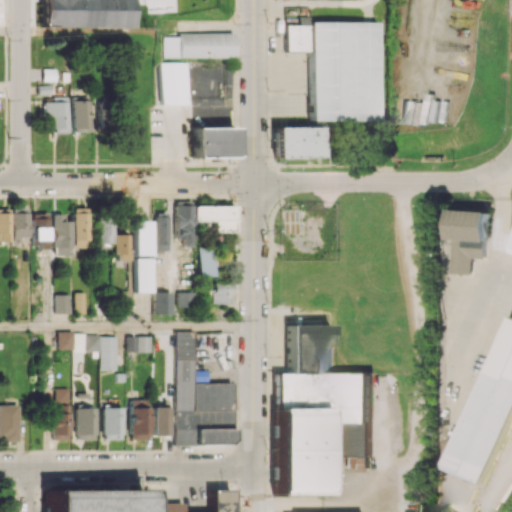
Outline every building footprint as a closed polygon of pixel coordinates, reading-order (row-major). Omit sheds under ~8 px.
[(40,0),(40,27),(131,28),(130,0),(40,0)] [(377,22),(308,22),(308,121),(377,121),(377,22)] [(284,52),(305,52),(305,24),(284,24),(284,52)] [(233,33),(162,34),(162,57),(233,57),(233,33)] [(187,104),(187,62),(159,62),(160,104),(187,104)] [(55,69),(41,68),(41,80),(54,81),(55,69)] [(66,96),(52,96),(52,102),(42,102),(42,118),(51,118),(51,133),(66,132),(66,96)] [(88,131),(88,97),(71,97),(71,131),(88,131)] [(234,127),(191,127),(191,157),(234,157),(234,127)] [(318,158),(318,127),(273,127),(273,158),(318,158)] [(173,204),(174,237),(181,237),(181,245),(190,245),(190,204),(173,204)] [(192,206),(192,220),(212,220),(212,232),(231,232),(231,207),(192,206)] [(0,208),(0,240),(10,240),(8,208),(0,208)] [(10,209),(12,240),(28,239),(26,208),(10,209)] [(490,210),(451,208),(449,240),(456,240),(455,273),(475,274),(476,257),(487,257),(490,210)] [(153,212),(152,250),(164,250),(165,212),(153,212)] [(71,213),(71,240),(86,240),(86,213),(71,213)] [(29,214),(30,244),(36,244),(36,248),(47,248),(46,214),(29,214)] [(52,214),(51,255),(69,255),(69,220),(61,220),(61,214),(52,214)] [(96,220),(96,243),(111,243),(111,220),(96,220)] [(132,220),(131,255),(148,255),(149,220),(132,220)] [(113,234),(113,261),(127,261),(127,235),(113,234)] [(195,246),(195,275),(211,275),(211,246),(195,246)] [(150,258),(150,292),(133,292),(133,258),(150,258)] [(211,282),(211,292),(220,292),(220,303),(230,304),(230,282),(211,282)] [(191,291),(191,306),(174,306),(174,291),(191,291)] [(72,292),(73,313),(82,313),(82,292),(72,292)] [(169,292),(168,314),(151,313),(152,292),(169,292)] [(53,294),(53,312),(67,312),(67,294),(53,294)] [(490,484),(511,427),(511,315),(451,468),(490,484)] [(274,494),(324,494),(324,422),(369,422),(369,372),(330,372),(330,325),(286,325),(286,373),(274,373),(274,494)] [(173,329),(192,330),(191,380),(230,381),(230,437),(225,441),(193,440),(193,443),(172,443),(173,329)] [(70,331),(55,331),(55,349),(70,349),(70,331)] [(80,350),(97,350),(97,334),(71,333),(70,357),(80,358),(80,350)] [(114,335),(97,336),(98,370),(115,369),(114,335)] [(148,336),(125,336),(124,351),(148,352),(148,336)] [(127,397),(129,397),(129,395),(142,395),(142,398),(143,398),(143,405),(147,405),(147,431),(145,431),(145,437),(128,437),(128,431),(127,431),(127,397)] [(16,405),(0,404),(0,439),(16,439),(16,405)] [(151,404),(166,404),(166,433),(165,433),(165,436),(161,436),(161,432),(151,432),(151,404)] [(67,405),(50,405),(49,439),(67,439),(67,405)] [(73,405),(93,405),(93,432),(91,432),(91,437),(75,437),(75,432),(72,432),(73,405)] [(100,405),(120,405),(120,432),(118,432),(118,437),(102,437),(102,432),(100,432),(100,405)] [(45,511),(45,485),(142,484),(142,500),(182,500),(182,511),(208,511),(207,487),(229,486),(229,511),(45,511)]
